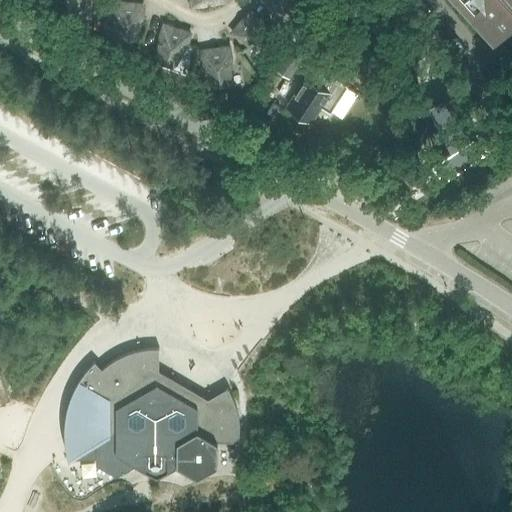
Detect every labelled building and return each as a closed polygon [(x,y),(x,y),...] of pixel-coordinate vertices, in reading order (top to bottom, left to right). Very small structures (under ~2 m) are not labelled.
[(63,0),(68,14),(92,12),(93,0),(63,0)] [(117,0),(113,0),(112,17),(113,38),(137,42),(145,16),(146,3),(117,0)] [(188,0),(189,8),(205,8),(227,2),(227,0),(188,0)] [(259,0),(263,5),(285,23),(302,9),(297,0),(259,0)] [(511,0),(454,0),(492,41),(511,22),(511,0)] [(229,33),(237,41),(261,53),(278,30),(250,8),(229,33)] [(163,23),(158,36),(155,59),(177,66),(190,44),(193,33),(163,23)] [(334,25),(321,46),(331,52),(344,32),(334,25)] [(278,69),(291,76),(312,41),(300,33),(278,69)] [(199,50),(201,63),(208,85),(232,83),(233,59),(230,45),(199,50)] [(393,57),(399,53),(400,51),(396,45),(394,46),(389,50),(393,57)] [(332,73),(316,64),(289,105),(300,113),(301,117),(307,121),(311,120),(322,104),(330,109),(338,97),(331,92),(333,89),(325,84),(332,73)] [(448,86),(429,95),(451,143),(432,156),(444,173),(484,145),(472,128),(468,131),(448,86)] [(102,368),(95,361),(89,367),(84,374),(79,381),(74,388),(71,396),(68,405),(66,413),(65,422),(65,431),(65,439),(66,448),(70,461),(97,459),(97,466),(117,477),(137,468),(157,481),(178,469),(200,480),(218,468),(219,441),(240,442),(240,432),(240,424),(239,416),(237,409),(235,401),(232,394),(228,387),(208,398),(159,369),(159,347),(150,347),(141,348),(133,351),(124,354),(116,357),(109,362),(102,368)] [(255,474),(267,492),(285,479),(272,461),(255,474)]
